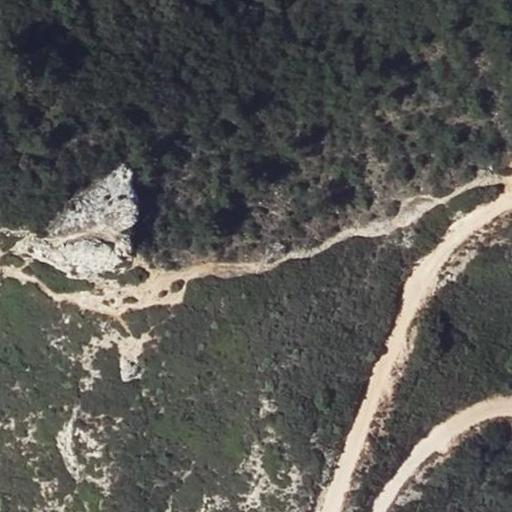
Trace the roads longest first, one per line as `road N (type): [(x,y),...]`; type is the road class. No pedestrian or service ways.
road 1 (track): [(511,208),(421,289),(335,511)]
road 2 (track): [(388,511),(410,471),(444,440),(511,419)]
